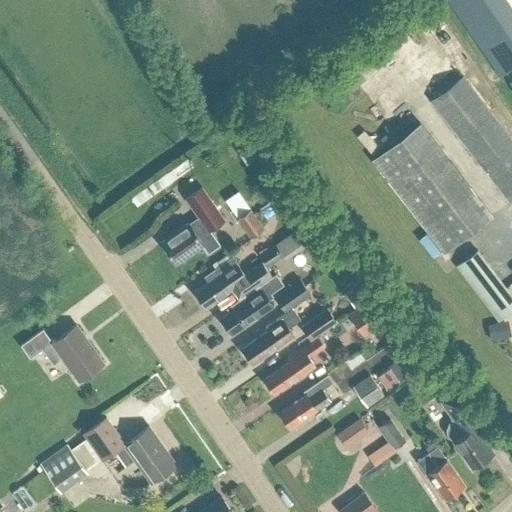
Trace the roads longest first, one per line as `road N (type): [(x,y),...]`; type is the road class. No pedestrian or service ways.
road 1 (residential): [(276,511),(83,236)]
road 2 (unclassified): [(83,236),(0,118)]
